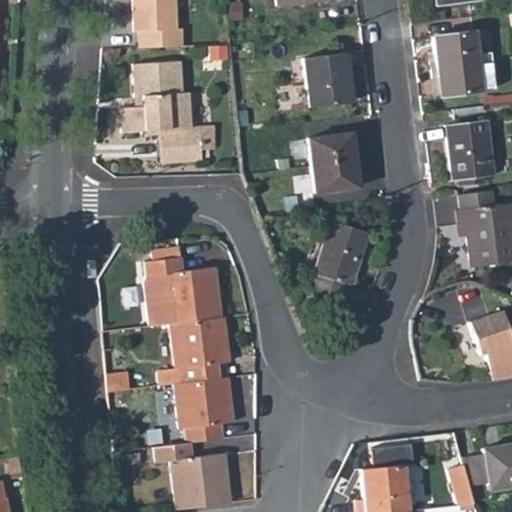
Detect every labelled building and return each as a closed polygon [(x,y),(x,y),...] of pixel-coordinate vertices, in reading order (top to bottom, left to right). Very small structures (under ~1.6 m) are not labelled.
[(137,32),(138,48),(180,47),(179,30),(174,29),(172,0),(139,0),(137,0),(131,0),(132,32),(137,32)] [(433,37),(435,49),(440,94),(493,87),(489,53),(476,54),(473,31),(433,37)] [(435,95),(440,94),(435,49),(428,50),(435,95)] [(298,60),(304,109),(347,104),(340,54),(298,60)] [(116,111),(117,134),(142,132),(153,132),(154,141),(156,163),(196,160),(195,150),(193,128),(187,130),(184,95),(178,96),(175,64),(127,67),(129,98),(136,97),(139,103),(140,110),(116,111)] [(443,125),(451,181),(462,179),(478,177),(491,175),(485,121),(443,125)] [(207,128),(193,128),(195,150),(209,149),(207,128)] [(143,143),(154,141),(153,132),(142,132),(143,143)] [(305,140),(312,194),(356,188),(347,133),(305,140)] [(480,183),(478,177),(462,179),(463,185),(480,183)] [(492,206),(490,190),(457,195),(459,211),(455,211),(458,228),(464,227),(469,267),(511,261),(511,222),(509,204),(492,206)] [(328,221),(310,288),(348,298),(365,231),(328,221)] [(166,321),(215,315),(208,265),(176,269),(174,254),(139,259),(141,276),(138,280),(142,323),(166,321)] [(223,359),(217,315),(215,315),(166,321),(172,365),(153,368),(155,383),(170,381),(215,376),(212,361),(223,359)] [(483,355),(488,381),(507,379),(511,377),(511,344),(508,346),(497,315),(464,327),(475,356),(483,355)] [(102,370),(103,390),(125,387),(122,367),(102,370)] [(230,419),(224,374),(215,376),(170,381),(175,426),(180,425),(183,440),(188,440),(221,435),(219,421),(230,419)] [(190,453),(188,440),(183,440),(150,444),(153,460),(168,458),(174,507),(226,500),(219,450),(190,453)] [(511,445),(479,450),(480,454),(484,484),(486,491),(511,487),(511,445)] [(465,488),(484,484),(480,454),(457,458),(459,465),(465,488)] [(6,459),(9,475),(21,473),(18,457),(6,459)] [(350,503),(350,511),(402,511),(397,465),(354,470),(358,502),(350,503)] [(443,469),(453,505),(469,503),(465,488),(459,465),(443,469)]
